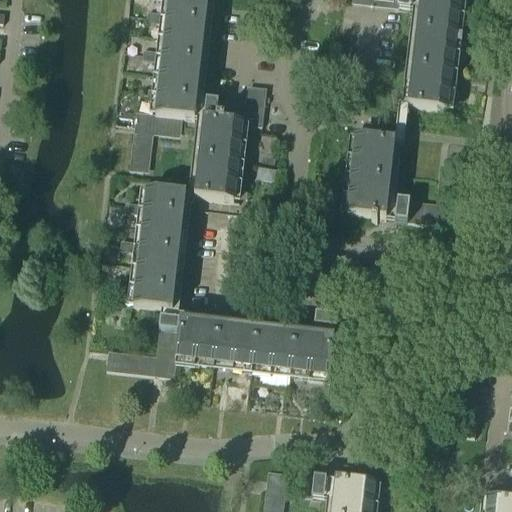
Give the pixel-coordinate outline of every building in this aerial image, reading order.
[(136,117),(135,131),(180,136),(182,123),(194,125),(208,0),(168,0),(167,19),(148,16),(147,26),(166,28),(162,57),(143,54),(142,64),(161,66),(158,95),(148,94),(147,103),(157,105),(155,119),(136,117)] [(352,0),(352,2),(398,7),(397,13),(409,14),(411,0),(352,0)] [(419,0),(407,111),(447,115),(460,0),(461,0),(479,2),(479,0),(419,0)] [(250,111),(264,112),(266,93),(252,91),(250,111)] [(263,117),(217,112),(218,106),(206,105),(204,123),(203,123),(194,202),(233,206),(242,129),(261,131),(263,117)] [(130,174),(143,176),(148,137),(134,135),(130,174)] [(395,146),(383,144),(355,141),(346,220),(371,222),(371,226),(376,227),(377,223),(386,224),(395,146)] [(441,210),(455,212),(458,183),(444,181),(441,210)] [(135,295),(133,311),(173,315),(186,199),(147,194),(145,209),(126,207),(124,217),(144,219),(140,247),(121,245),(120,255),(139,257),(136,285),(117,283),(116,293),(135,295)] [(395,225),(452,232),(454,216),(408,211),(409,206),(397,204),(395,225)] [(272,290),(319,296),(321,282),(273,276),(272,290)] [(314,331),(335,333),(341,284),(325,282),(321,319),(315,319),(314,331)] [(159,334),(165,335),(160,381),(174,383),(176,364),(329,382),(334,342),(179,324),(179,325),(161,323),(159,334)] [(511,350),(468,346),(467,361),(511,366),(511,350)] [(106,374),(155,380),(156,367),(108,361),(106,374)] [(455,440),(475,442),(476,428),(457,426),(455,440)] [(312,497),(312,503),(324,504),(326,483),(268,477),(266,492),(312,497)] [(331,511),(371,511),(375,489),(335,484),(331,511)] [(263,511),(277,511),(279,498),(266,496),(263,511)] [(511,511),(511,505),(488,502),(486,511),(511,511)]
